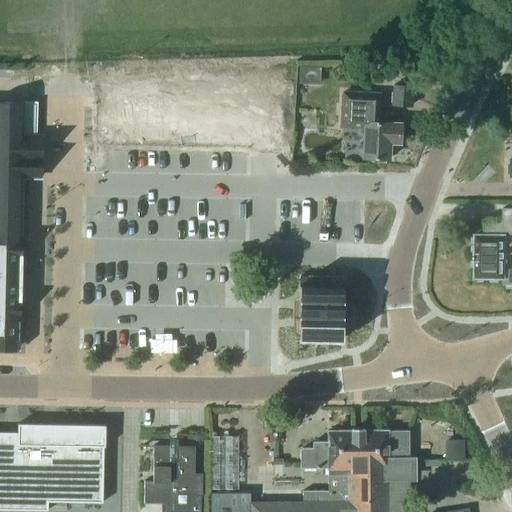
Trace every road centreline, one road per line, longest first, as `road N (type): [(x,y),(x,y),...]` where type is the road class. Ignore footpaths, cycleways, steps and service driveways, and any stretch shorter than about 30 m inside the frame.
road 1 (secondary): [(0,384),(254,388),(405,354)]
road 2 (tertiary): [(405,354),(395,304),(409,234),(511,37)]
road 3 (tertiary): [(511,468),(495,333)]
